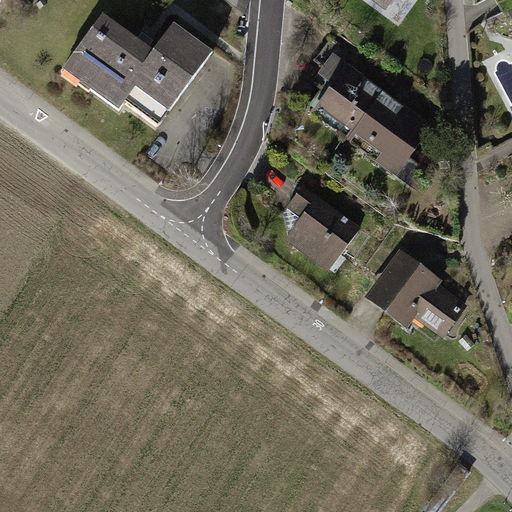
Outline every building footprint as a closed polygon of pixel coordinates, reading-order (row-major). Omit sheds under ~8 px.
[(398,0),(365,0),(387,15),(398,0)] [(169,118),(214,58),(173,28),(153,55),(105,20),(65,74),(121,115),(137,94),(169,118)] [(399,107),(347,69),(311,116),(364,155),(399,107)] [(452,146),(399,107),(364,155),(416,194),(452,146)] [(361,233),(307,192),(289,214),(304,225),(289,245),(329,275),(361,233)] [(401,254),(367,300),(409,331),(417,320),(445,341),(467,312),(439,291),(443,286),(401,254)]
